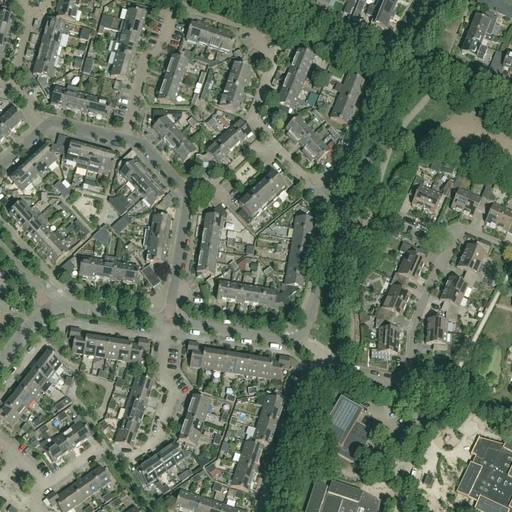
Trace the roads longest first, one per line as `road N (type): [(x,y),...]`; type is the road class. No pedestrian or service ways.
road 1 (residential): [(42,486),(96,449),(128,460),(158,440),(172,394),(159,375),(165,340)]
road 2 (tertiary): [(346,205),(440,0)]
road 3 (residential): [(171,302),(66,287),(0,218)]
road 4 (residential): [(0,395),(63,324),(165,340)]
road 5 (residential): [(271,143),(251,121),(272,68),(254,32),(187,10)]
road 6 (residential): [(257,511),(297,395),(323,359)]
road 7 (residential): [(410,381),(412,327),(449,231)]
road 8 (residential): [(124,140),(147,58),(159,50),(171,18),(187,10)]
road 9 (tertiary): [(299,339),(167,322)]
road 10 (tertiary): [(305,328),(346,205)]
road 11 (residential): [(45,126),(13,81),(32,13)]
